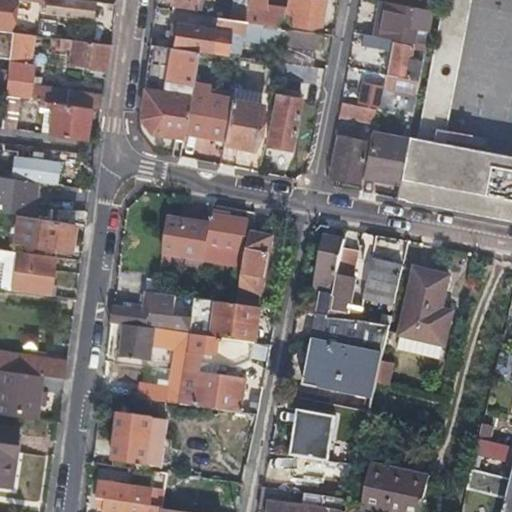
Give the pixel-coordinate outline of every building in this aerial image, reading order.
[(0,0),(0,30),(7,31),(10,0),(0,0)] [(90,0),(74,0),(73,5),(72,13),(96,16),(98,1),(90,0)] [(172,0),(171,7),(192,10),(193,0),(172,0)] [(262,15),(264,0),(247,0),(244,21),(249,22),(250,14),(262,15)] [(275,18),(273,25),(284,27),(284,24),(319,30),(324,0),(321,0),(287,0),(284,19),(275,18)] [(377,13),(373,35),(423,45),(424,39),(429,11),(378,0),(374,0),(372,11),(377,13)] [(273,25),(249,22),(244,21),(221,17),(220,27),(242,31),(241,36),(317,48),(319,32),(284,27),(273,25)] [(217,50),(217,45),(218,41),(213,40),(214,27),(176,22),(173,44),(217,50)] [(0,60),(6,61),(9,32),(7,31),(0,30),(0,60)] [(17,97),(50,102),(88,107),(99,109),(101,94),(31,84),(31,78),(25,78),(30,34),(9,32),(6,61),(5,71),(3,95),(17,97)] [(386,73),(392,75),(416,79),(423,45),(373,35),(359,32),(358,43),(390,50),(386,73)] [(38,35),(38,42),(37,49),(42,49),(69,52),(68,61),(67,65),(105,70),(108,43),(38,35)] [(180,136),(181,130),(187,91),(194,50),(148,44),(137,118),(147,130),(180,136)] [(41,58),(68,61),(69,52),(42,49),(41,58)] [(284,50),(282,62),(298,65),(309,66),(311,54),(284,50)] [(296,77),(298,65),(282,62),(277,61),(275,73),(296,77)] [(389,90),(413,95),(415,86),(416,79),(392,75),(389,90)] [(339,99),(357,102),(361,82),(343,79),(339,99)] [(357,102),(366,104),(374,106),(379,86),(361,82),(357,102)] [(266,145),(277,147),(288,149),(298,97),(285,96),(286,89),(273,87),(271,95),(275,95),(266,145)] [(223,136),(229,98),(187,91),(181,130),(223,136)] [(0,127),(14,129),(17,97),(3,95),(3,97),(0,123),(0,127)] [(259,103),(229,98),(223,136),(222,143),(250,148),(259,103)] [(339,101),(336,117),(358,122),(359,118),(371,120),(373,108),(339,101)] [(88,107),(50,102),(46,134),(83,140),(88,107)] [(360,174),(378,178),(396,181),(401,160),(405,137),(369,131),(360,174)] [(439,131),(437,142),(485,149),(486,137),(439,131)] [(328,175),(342,177),(356,180),(364,140),(335,135),(328,175)] [(14,149),(0,146),(0,155),(0,154),(12,156),(14,149)] [(396,181),(393,197),(511,220),(511,168),(473,161),(471,170),(453,166),(455,158),(412,149),(409,162),(401,160),(396,181)] [(15,155),(15,156),(15,157),(12,156),(0,154),(0,155),(0,172),(54,181),(57,162),(15,155)] [(0,211),(22,215),(72,224),(82,226),(85,210),(33,202),(36,181),(0,175),(0,211)] [(68,249),(72,224),(22,215),(21,223),(20,230),(37,232),(35,244),(68,249)] [(205,246),(222,249),(240,252),(245,221),(210,215),(205,246)] [(238,289),(258,292),(264,293),(276,225),(250,221),(238,289)] [(316,315),(329,317),(342,247),(344,238),(327,235),(314,295),(316,296),(312,317),(316,317),(316,315)] [(0,300),(44,307),(51,256),(0,246),(0,300)] [(329,317),(357,322),(358,319),(361,306),(350,303),(355,278),(352,277),(358,250),(342,247),(329,317)] [(400,335),(422,340),(444,344),(450,311),(431,306),(439,268),(414,264),(400,335)] [(160,278),(153,277),(147,276),(145,289),(158,291),(160,278)] [(358,319),(357,322),(388,327),(388,325),(380,323),(386,289),(372,286),(364,320),(358,319)] [(256,306),(258,292),(238,289),(236,303),(256,306)] [(186,332),(188,333),(199,334),(205,299),(192,297),(186,332)] [(216,300),(205,299),(199,334),(211,336),(216,300)] [(211,336),(253,342),(260,306),(256,306),(236,303),(216,300),(211,336)] [(122,323),(140,326),(142,311),(112,306),(110,322),(122,323)] [(316,315),(316,317),(303,384),(373,394),(388,327),(357,322),(329,317),(316,315)] [(153,328),(140,326),(122,323),(118,355),(148,360),(153,328)] [(183,368),(188,333),(186,332),(159,329),(157,339),(177,342),(170,387),(180,389),(181,378),(183,368)] [(249,361),(253,342),(211,336),(199,334),(188,333),(183,368),(181,378),(180,389),(178,403),(184,404),(198,406),(202,374),(204,361),(227,365),(237,358),(249,361)] [(0,370),(5,371),(39,377),(60,381),(63,363),(0,352),(0,370)] [(58,395),(60,381),(39,377),(39,380),(5,374),(3,386),(0,385),(0,415),(31,421),(36,392),(58,395)] [(239,412),(242,396),(244,380),(202,374),(198,406),(239,412)] [(154,400),(178,403),(180,389),(170,387),(157,386),(154,400)] [(127,435),(122,434),(118,434),(114,459),(146,464),(152,417),(130,414),(127,435)] [(0,485),(4,486),(12,429),(0,427),(0,485)] [(358,464),(342,462),(327,460),(324,482),(351,486),(358,464)] [(374,465),(370,487),(365,509),(382,511),(425,511),(432,476),(374,465)] [(501,511),(511,511),(511,471),(511,477),(473,467),(469,488),(505,497),(501,511)] [(182,497),(202,500),(222,503),(224,488),(184,482),(182,497)] [(146,511),(148,505),(153,506),(155,491),(99,483),(97,500),(101,501),(100,511),(146,511)] [(344,511),(347,498),(335,496),(323,495),(321,509),(269,502),(268,511),(344,511)]
